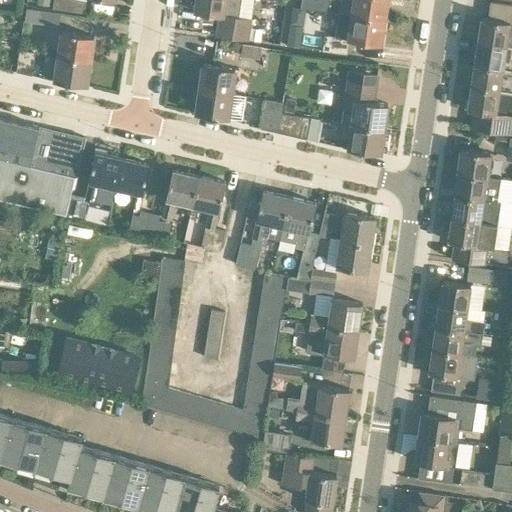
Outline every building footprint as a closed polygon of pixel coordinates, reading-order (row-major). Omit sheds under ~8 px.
[(84,13),(86,1),(80,0),(54,0),(52,9),(84,13)] [(240,0),(196,0),(195,12),(222,16),(219,36),(249,41),(252,20),(238,17),(240,0)] [(328,14),(330,0),(328,0),(301,0),(300,9),(328,14)] [(387,0),(341,0),(339,14),(384,21),(387,0)] [(477,42),(506,46),(511,46),(511,4),(490,1),(487,19),(481,18),(477,42)] [(304,10),(291,8),(288,25),(302,27),(304,10)] [(58,26),(60,14),(27,9),(25,21),(58,26)] [(349,40),(381,45),(384,21),(339,14),(336,38),(324,37),(322,52),(347,55),(349,40)] [(302,28),(288,26),(285,46),(299,48),(302,28)] [(62,32),(58,57),(90,62),(94,36),(62,32)] [(506,46),(477,42),(474,64),(511,70),(511,57),(505,56),(506,46)] [(259,59),(260,47),(243,45),(241,57),(259,59)] [(32,76),(36,53),(21,50),(16,73),(32,76)] [(90,62),(58,57),(54,81),(64,82),(64,84),(69,85),(69,83),(86,86),(90,62)] [(511,70),(474,64),(471,87),(511,93),(511,70)] [(200,89),(232,94),(235,69),(203,65),(200,89)] [(350,71),(342,125),(384,130),(388,105),(373,103),(378,75),(350,71)] [(511,93),(471,87),(467,110),(474,111),(472,129),(511,134),(511,126),(511,93)] [(232,94),(200,89),(196,114),(213,116),(213,118),(218,119),(218,117),(228,119),(232,94)] [(296,101),(285,99),(284,103),(282,114),(294,116),(296,101)] [(279,133),(282,114),(284,103),(265,100),(261,129),(279,133)] [(294,116),(282,114),(279,133),(306,139),(310,119),(294,116)] [(0,117),(0,157),(30,165),(39,127),(0,117)] [(384,130),(342,125),(340,137),(350,139),(348,149),(358,150),(358,152),(363,152),(363,151),(380,154),(384,130)] [(39,127),(30,165),(46,168),(54,130),(39,127)] [(54,130),(46,168),(61,172),(69,134),(54,130)] [(69,134),(61,172),(77,175),(85,138),(69,134)] [(461,149),(458,173),(487,177),(490,153),(461,149)] [(116,188),(122,159),(96,152),(89,182),(91,182),(87,199),(97,201),(101,185),(116,188)] [(0,198),(67,213),(75,176),(77,177),(77,175),(61,172),(46,168),(30,165),(0,157),(0,198)] [(122,159),(116,188),(133,192),(129,209),(137,211),(141,194),(142,194),(149,165),(122,159)] [(192,206),(199,176),(172,170),(166,200),(167,200),(164,217),(173,219),(177,202),(192,206)] [(487,177),(458,173),(455,195),(483,199),(483,200),(497,202),(500,179),(487,177)] [(199,176),(192,206),(210,210),(201,247),(220,251),(225,230),(215,228),(218,212),(219,213),(226,182),(199,176)] [(290,197),(263,191),(256,220),(257,220),(251,246),(240,243),(235,265),(255,269),(262,236),(281,240),(290,197)] [(452,218),(497,225),(501,203),(497,202),(483,200),(483,199),(455,195),(452,218)] [(83,200),(72,196),(69,214),(84,217),(86,206),(81,205),(83,200)] [(290,197),(281,240),(297,244),(296,249),(304,251),(300,269),(289,267),(288,275),(310,278),(319,235),(310,232),(316,203),(290,197)] [(89,203),(87,219),(110,221),(112,206),(89,203)] [(146,233),(151,212),(140,210),(139,215),(134,214),(130,230),(136,231),(146,233)] [(330,240),(335,211),(326,210),(321,239),(330,240)] [(151,212),(146,233),(167,238),(170,222),(156,220),(158,213),(151,212)] [(341,240),(371,245),(375,218),(345,213),(341,240)] [(497,225),(452,218),(448,241),(455,242),(453,260),(485,265),(487,247),(494,248),(497,225)] [(371,245),(341,240),(337,268),(367,272),(371,245)] [(160,268),(183,272),(184,260),(161,257),(161,263),(160,268)] [(158,280),(160,268),(161,263),(144,261),(141,281),(158,283),(158,280)] [(511,283),(511,271),(469,266),(467,280),(490,283),(490,281),(511,283)] [(158,280),(181,283),(183,272),(160,268),(158,280)] [(311,279),(334,283),(336,271),(313,268),(311,279)] [(287,288),(289,276),(265,272),(264,284),(287,288)] [(334,283),(311,279),(289,276),(287,288),(310,292),(333,295),(334,283)] [(156,292),(180,295),(181,283),(158,280),(158,283),(156,292)] [(442,281),(439,304),(467,308),(470,285),(442,281)] [(287,288),(264,284),(262,295),(285,299),(287,288)] [(155,304),(178,307),(180,295),(156,292),(155,304)] [(285,299),(262,295),(260,306),(283,310),(285,299)] [(308,325),(358,332),(362,304),(332,299),(329,320),(309,316),(308,325)] [(48,305),(30,302),(29,318),(27,328),(44,331),(48,305)] [(53,319),(68,321),(71,306),(56,304),(53,319)] [(178,307),(155,304),(153,316),(177,319),(178,307)] [(435,327),(463,332),(483,334),(485,322),(465,319),(467,308),(439,304),(435,327)] [(283,310),(260,306),(258,318),(281,322),(281,321),(283,310)] [(208,334),(221,336),(225,312),(211,310),(208,334)] [(27,328),(29,318),(14,316),(12,326),(27,328)] [(177,319),(153,316),(152,327),(175,330),(177,319)] [(281,322),(258,318),(256,329),(279,333),(281,322)] [(511,320),(507,319),(506,329),(500,328),(498,337),(511,338),(511,320)] [(278,344),(276,356),(275,362),(290,365),(295,330),(309,332),(306,351),(354,359),(358,332),(308,325),(281,321),(281,322),(279,333),(278,344)] [(0,345),(8,346),(11,327),(0,325),(0,345)] [(175,330),(152,327),(150,339),(174,342),(175,330)] [(432,349),(475,355),(477,346),(481,347),(481,345),(483,335),(483,334),(463,332),(435,327),(432,349)] [(279,333),(256,329),(254,340),(278,344),(279,333)] [(221,336),(208,334),(204,357),(218,359),(221,336)] [(491,337),(483,335),(481,345),(489,346),(491,337)] [(139,358),(67,339),(59,372),(130,391),(139,358)] [(174,342),(150,339),(148,350),(172,353),(174,342)] [(278,344),(254,340),(252,352),(276,356),(278,344)] [(475,355),(432,349),(429,373),(466,379),(466,378),(474,379),(478,355),(475,355)] [(172,353),(148,350),(147,362),(171,365),(172,353)] [(276,356),(252,352),(251,364),(274,367),(275,362),(276,356)] [(27,361),(26,373),(35,374),(36,361),(27,361)] [(171,365),(147,362),(145,373),(169,376),(171,365)] [(275,362),(274,367),(272,376),(300,381),(302,367),(290,365),(275,362)] [(274,367),(251,364),(249,375),(272,379),(272,376),(274,367)] [(141,404),(168,388),(169,376),(145,373),(141,404)] [(272,379),(249,375),(247,387),(270,391),(272,379)] [(499,402),(501,385),(481,382),(479,399),(499,402)] [(295,411),(298,411),(345,418),(349,390),(302,383),(300,399),(289,397),(288,399),(270,396),(268,407),(295,411)] [(245,398),(268,402),(270,391),(247,387),(245,398)] [(172,414),(179,391),(168,388),(141,404),(172,414)] [(183,417),(190,395),(179,391),(172,414),(183,417)] [(190,395),(183,417),(194,420),(201,398),(190,395)] [(419,438),(458,443),(460,428),(472,430),(476,402),(431,396),(428,414),(423,413),(419,438)] [(201,398),(194,420),(205,424),(212,401),(201,398)] [(268,402),(245,398),(243,411),(254,429),(253,438),(262,441),(268,402)] [(216,427),(223,405),(212,401),(205,424),(216,427)] [(227,430),(233,408),(223,405),(216,427),(227,430)] [(233,408),(227,430),(253,438),(254,429),(243,411),(233,408)] [(345,418),(298,411),(296,420),(313,423),(311,441),(341,445),(345,418)] [(0,414),(0,456),(1,457),(12,418),(0,414)] [(12,418),(1,457),(19,462),(30,423),(12,418)] [(30,423),(19,462),(36,467),(47,428),(30,423)] [(47,428),(36,467),(53,472),(64,433),(47,428)] [(289,452),(291,434),(265,431),(263,449),(289,452)] [(64,433),(53,472),(71,477),(80,446),(82,438),(64,433)] [(511,435),(500,434),(494,475),(492,488),(511,490),(511,463),(510,463),(511,441),(511,435)] [(458,443),(419,438),(415,462),(454,468),(458,443)] [(80,446),(71,477),(69,485),(87,490),(98,451),(80,446)] [(98,451),(87,490),(104,495),(115,456),(98,451)] [(313,458),(287,454),(282,485),(302,487),(302,485),(308,486),(306,501),(307,501),(305,511),(330,511),(331,505),(332,505),(337,476),(311,473),(313,458)] [(115,456),(104,495),(121,500),(132,461),(115,456)] [(132,461),(121,500),(139,505),(150,466),(132,461)] [(150,466),(139,505),(156,510),(167,470),(150,466)] [(167,470),(156,510),(164,511),(173,511),(184,475),(167,470)] [(492,488),(494,475),(462,470),(460,484),(492,488)] [(184,475),(173,511),(192,511),(202,480),(184,475)] [(202,480),(192,511),(211,511),(213,510),(220,485),(202,480)] [(418,492),(417,504),(409,503),(408,511),(436,511),(437,508),(443,509),(445,496),(418,492)]
